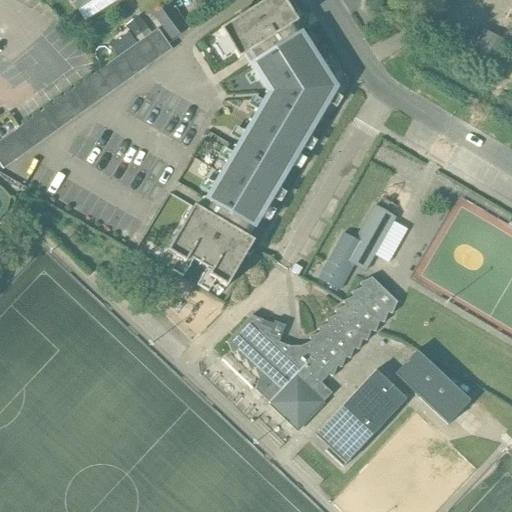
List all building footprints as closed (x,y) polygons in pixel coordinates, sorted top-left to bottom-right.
[(73,4),(76,10),(92,0),(69,0),(71,1),(69,2),(71,5),(73,4)] [(318,112),(332,90),(291,26),(296,23),(281,0),(268,0),(219,31),(238,60),(248,54),(273,95),(208,204),(210,205),(205,214),(194,207),(166,253),(185,264),(188,258),(199,264),(198,266),(199,267),(200,265),(211,272),(208,277),(226,288),(253,242),(248,239),(261,217),(257,215),(265,202),(267,203),(268,202),(266,201),(273,188),(277,190),(292,166),(288,163),(295,151),(297,152),(298,150),(296,149),(304,136),(308,139),(322,114),(318,112)] [(207,0),(198,0),(194,3),(195,12),(204,16),(211,10),(210,1),(207,0)] [(181,4),(173,9),(187,29),(195,23),(181,4)] [(167,5),(152,16),(171,42),(186,31),(167,5)] [(139,17),(125,28),(135,40),(149,30),(139,17)] [(171,50),(167,45),(157,31),(99,72),(21,127),(0,141),(0,166),(2,170),(171,50)] [(484,31),(469,57),(491,69),(506,43),(484,31)] [(343,234),(318,279),(339,291),(353,265),(365,272),(394,219),(374,207),(355,241),(343,234)] [(12,210),(3,221),(10,227),(19,217),(12,210)] [(301,269),(294,265),(290,272),(297,276),(301,269)] [(371,279),(370,279),(359,284),(361,289),(350,293),(352,298),(342,302),(344,307),(334,311),(336,316),(326,320),(327,325),(317,329),(319,334),(309,338),(311,342),(300,347),(302,352),(295,360),(287,352),(289,347),(278,343),(280,339),(269,335),(271,330),(260,326),(262,322),(250,317),(226,343),(232,355),(236,353),(240,363),(245,361),(249,372),(254,370),(258,380),(263,378),(270,386),(260,396),(297,431),(331,394),(321,384),(328,376),(333,378),(337,367),(341,369),(345,358),(350,360),(354,349),(358,351),(362,340),(366,342),(370,331),(375,333),(379,322),(383,324),(387,314),(392,315),(396,303),(371,279)] [(399,370),(394,375),(447,426),(469,402),(416,352),(399,370)] [(314,437),(327,449),(325,451),(343,468),(406,401),(376,372),(314,437)] [(356,488),(381,511),(419,511),(458,471),(412,428),(356,488)]
